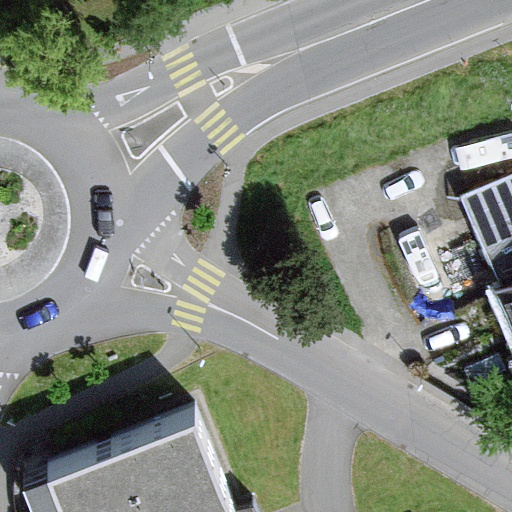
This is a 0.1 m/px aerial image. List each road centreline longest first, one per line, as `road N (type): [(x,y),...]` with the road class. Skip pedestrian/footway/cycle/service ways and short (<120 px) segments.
road 1 (tertiary): [(87,261),(198,298),(511,479)]
road 2 (primary): [(321,37),(10,128)]
road 3 (primary): [(90,218),(321,37)]
road 4 (primary): [(90,218),(63,161),(10,128)]
road 5 (primary): [(0,338),(51,316),(87,261)]
